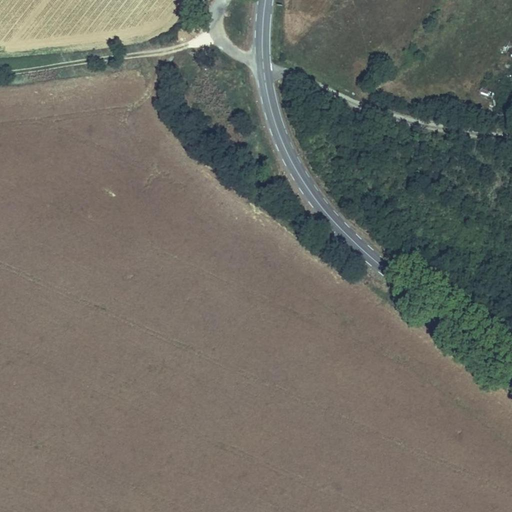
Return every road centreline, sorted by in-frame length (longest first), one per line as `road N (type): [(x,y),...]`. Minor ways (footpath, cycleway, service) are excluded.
road 1 (secondary): [(511,368),(367,255),(311,192),(269,111),(262,64)]
road 2 (unclassified): [(511,136),(414,121),(262,64)]
